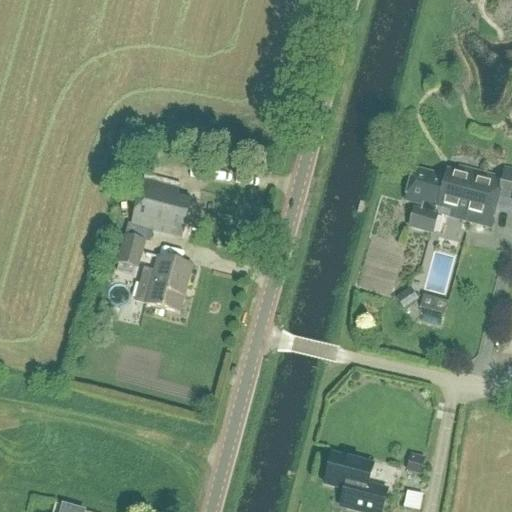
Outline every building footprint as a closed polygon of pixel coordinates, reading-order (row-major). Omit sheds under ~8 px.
[(489,230),(496,199),(511,202),(511,171),(502,170),(499,182),(456,173),(454,178),(443,175),(441,181),(410,174),(403,206),(420,210),(419,216),(413,214),(409,232),(430,237),(435,217),(489,230)] [(128,229),(181,243),(193,201),(177,198),(179,191),(142,182),(128,229)] [(509,234),(511,221),(511,207),(504,205),(497,231),(509,234)] [(138,272),(145,244),(124,238),(117,266),(138,272)] [(158,260),(154,273),(144,270),(135,304),(178,316),(191,269),(158,260)] [(410,457),(406,473),(420,477),(424,461),(410,457)] [(346,511),(350,511),(382,511),(387,494),(368,489),(373,469),(331,458),(324,487),(344,492),(339,509),(346,511)]
